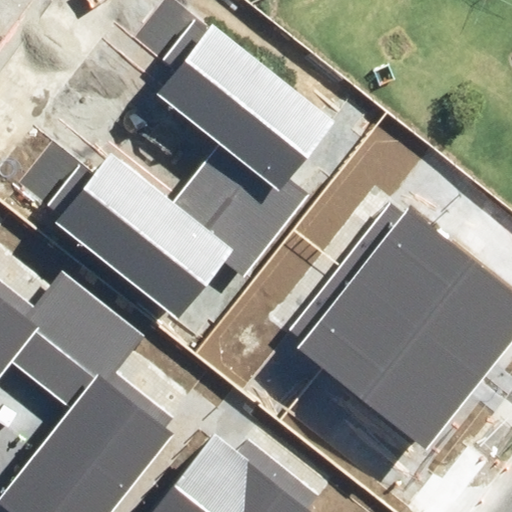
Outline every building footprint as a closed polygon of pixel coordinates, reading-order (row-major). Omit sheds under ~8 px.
[(314,115),(205,33),(176,71),(190,82),(177,99),(226,136),(197,174),(268,227),(297,190),(271,171),(314,115)] [(96,177),(66,216),(173,298),(216,242),(241,261),(268,227),(197,174),(171,208),(123,171),(110,188),(96,177)] [(511,321),(511,288),(411,208),(357,276),(459,357),(475,336),(490,348),(511,321)] [(357,276),(304,341),(420,435),(458,388),(443,376),(459,357),(357,276)] [(0,361),(13,344),(49,370),(98,305),(61,278),(26,325),(0,305),(0,361)] [(84,396),(8,496),(29,511),(92,511),(159,425),(99,379),(134,333),(98,305),(49,370),(84,396)] [(214,434),(153,511),(304,511),(308,507),(214,434)]
